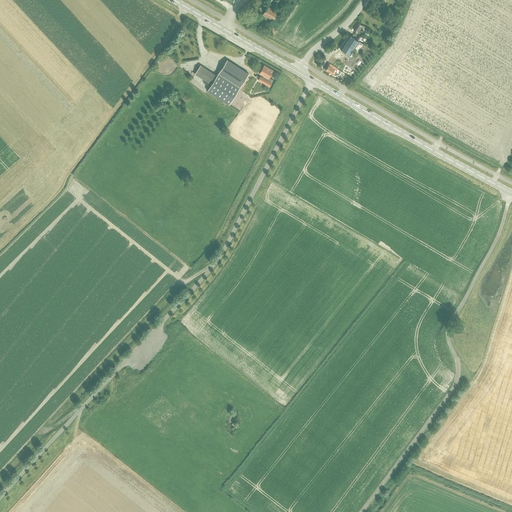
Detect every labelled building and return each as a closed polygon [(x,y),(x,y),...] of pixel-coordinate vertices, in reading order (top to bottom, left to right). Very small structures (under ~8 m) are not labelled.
[(273,20),(278,12),(267,6),(262,14),(273,20)] [(353,30),(359,34),(360,33),(362,31),(360,30),(361,28),(360,27),(362,25),(358,23),(353,30)] [(349,35),(340,48),(350,55),(359,41),(358,41),(356,39),(349,35)] [(218,73),(240,87),(248,74),(227,60),(218,73)] [(336,70),(337,69),(330,64),(329,65),(325,70),(331,74),(334,69),(336,70)] [(345,64),(342,70),(351,76),(353,77),(357,71),(354,69),(354,68),(350,66),(349,67),(345,64)] [(262,78),(260,76),(258,80),(265,84),(265,85),(269,87),(271,83),(273,80),(269,77),(273,70),(264,65),(259,73),(263,76),(262,78)] [(206,78),(205,81),(211,84),(216,76),(210,72),(206,78)] [(240,87),(218,73),(216,76),(211,84),(207,91),(229,104),(231,101),(240,87)]
